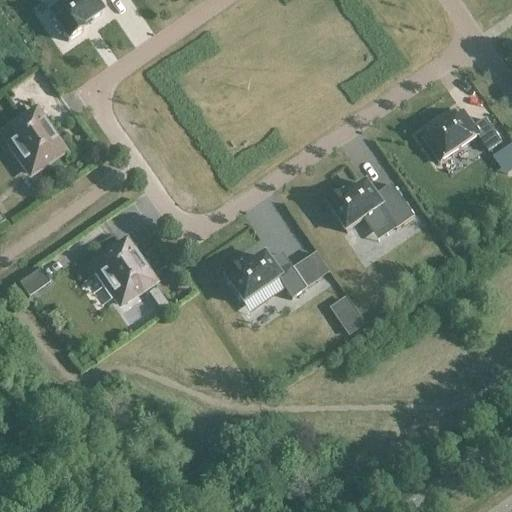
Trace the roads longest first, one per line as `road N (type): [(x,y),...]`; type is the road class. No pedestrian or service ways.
road 1 (residential): [(220,0),(88,91),(179,228),(202,231),(477,42)]
road 2 (tertiary): [(408,511),(511,437)]
